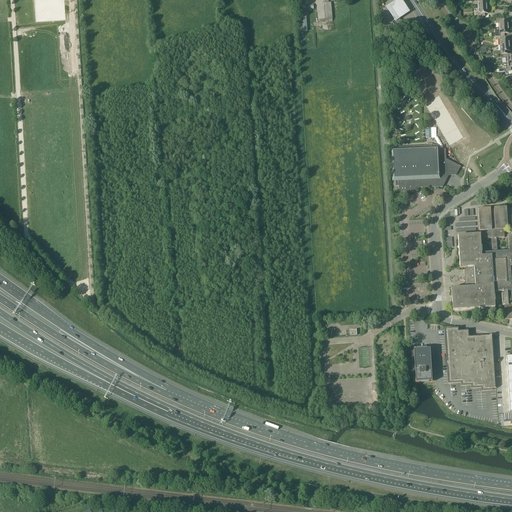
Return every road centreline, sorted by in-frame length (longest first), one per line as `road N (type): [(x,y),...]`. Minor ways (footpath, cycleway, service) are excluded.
road 1 (motorway): [(112,380),(270,447),(511,499)]
road 2 (motorway): [(511,486),(290,442),(164,393)]
road 3 (unclassified): [(374,0),(393,305),(399,316),(414,308)]
road 4 (unclassified): [(511,333),(443,318),(434,227),(450,203),(511,163)]
road 5 (motorway): [(164,393),(0,283)]
road 6 (motorway): [(164,393),(0,297)]
road 7 (secondary): [(511,125),(412,0)]
road 8 (motorway): [(0,312),(112,380)]
road 9 (motorway): [(0,326),(112,380)]
